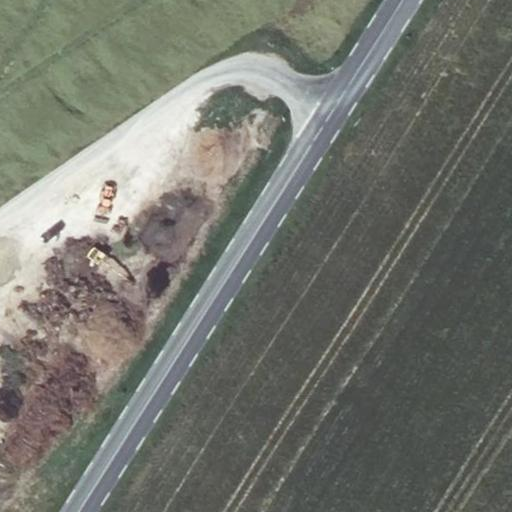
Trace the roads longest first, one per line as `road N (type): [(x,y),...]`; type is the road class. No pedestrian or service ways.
road 1 (secondary): [(328,114),(67,511)]
road 2 (tertiary): [(0,218),(222,67),(255,63),(328,114)]
road 3 (secondary): [(400,0),(328,114)]
